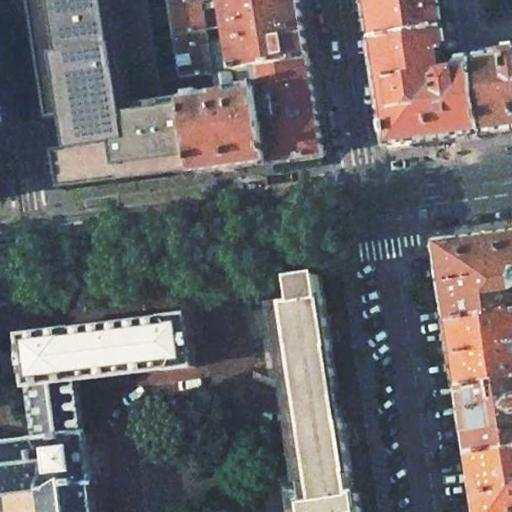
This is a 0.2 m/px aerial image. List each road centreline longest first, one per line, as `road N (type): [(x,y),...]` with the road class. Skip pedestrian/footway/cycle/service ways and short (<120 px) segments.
road 1 (secondary): [(36,245),(371,201)]
road 2 (residential): [(371,201),(423,511)]
road 3 (residential): [(0,8),(36,245)]
road 4 (residential): [(338,0),(371,201)]
road 5 (secondary): [(371,201),(511,181)]
